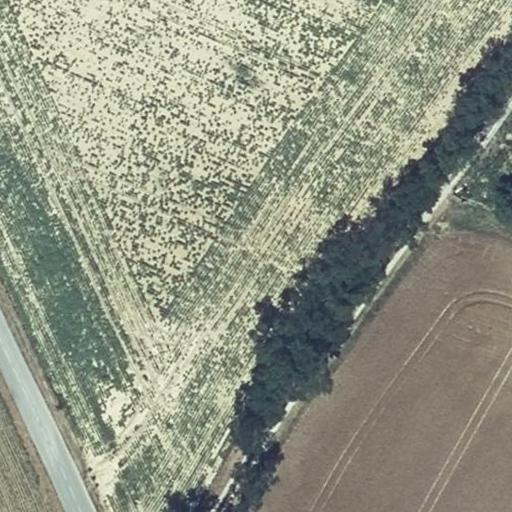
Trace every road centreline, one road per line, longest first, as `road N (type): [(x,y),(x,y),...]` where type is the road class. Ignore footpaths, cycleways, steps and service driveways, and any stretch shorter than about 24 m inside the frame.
road 1 (track): [(217,511),(401,225),(511,81)]
road 2 (tertiary): [(80,511),(0,337)]
